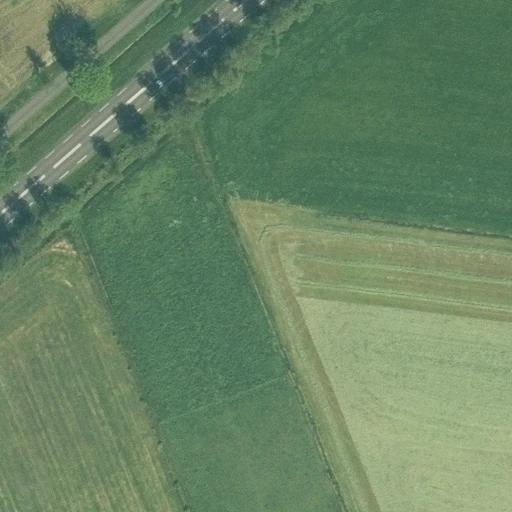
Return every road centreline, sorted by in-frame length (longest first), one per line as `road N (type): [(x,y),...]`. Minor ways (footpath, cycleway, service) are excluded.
road 1 (primary): [(0,216),(251,0)]
road 2 (unclassified): [(0,132),(151,0)]
